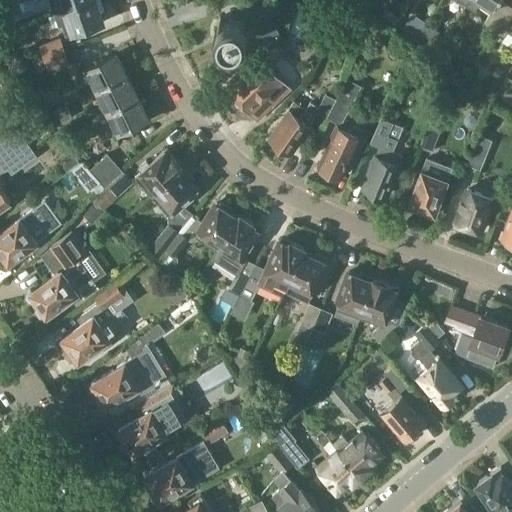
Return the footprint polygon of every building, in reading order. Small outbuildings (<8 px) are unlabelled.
[(49,0),(54,12),(62,9),(88,0),(49,0)] [(95,0),(88,0),(62,9),(54,12),(59,26),(63,25),(67,35),(71,34),(103,23),(95,0)] [(469,0),(466,5),(476,11),(482,1),(492,9),(485,21),(495,27),(509,5),(501,0),(469,0)] [(511,7),(509,5),(495,27),(504,34),(507,30),(511,33),(511,7)] [(235,11),(232,11),(230,11),(227,11),(226,12),(223,14),(222,14),(220,17),(218,19),(216,22),(216,24),(216,25),(215,27),(215,28),(216,31),(216,33),(216,34),(218,37),(219,40),(221,41),(223,43),(224,44),(226,45),(229,46),(230,46),(233,46),(236,46),(238,45),(241,44),(243,43),(245,42),(246,41),(248,38),(248,37),(250,34),(250,32),(250,31),(250,29),(250,28),(250,26),(250,25),(250,23),(248,20),(247,18),(246,16),(245,15),(242,13),(240,12),(238,11),(235,11)] [(396,16),(388,11),(381,22),(389,26),(391,28),(398,17),(396,16)] [(416,40),(421,33),(407,23),(402,31),(416,40)] [(276,26),(261,33),(268,46),(282,38),(276,26)] [(434,42),(421,33),(416,40),(429,49),(434,42)] [(22,69),(33,64),(64,52),(59,40),(40,48),(18,58),(22,69)] [(278,44),(263,51),(268,62),(283,56),(278,44)] [(69,64),(64,52),(33,64),(36,73),(48,68),(49,71),(69,64)] [(125,75),(115,55),(86,70),(86,71),(76,76),(82,86),(91,81),(96,89),(125,75)] [(266,65),(254,76),(247,68),(228,86),(236,94),(232,97),(242,107),(245,104),(257,117),(288,88),(266,65)] [(136,97),(125,75),(96,89),(107,112),(136,97)] [(491,75),(484,85),(494,91),(501,81),(491,75)] [(347,78),(336,98),(326,116),(338,122),(342,121),(361,85),(347,78)] [(511,104),(511,93),(505,88),(500,96),(511,104)] [(326,116),(336,98),(327,92),(319,105),(310,101),(305,108),(294,101),(287,110),(289,112),(271,138),(275,141),(275,145),(282,149),(285,148),(289,151),(314,116),(313,114),(316,110),(326,116)] [(136,97),(107,112),(108,112),(92,120),(102,140),(118,132),(118,133),(123,131),(126,138),(137,132),(138,128),(136,124),(147,118),(136,97)] [(48,114),(54,126),(72,117),(66,105),(48,114)] [(419,146),(433,151),(448,112),(434,107),(419,146)] [(381,117),(380,119),(372,138),(383,141),(372,164),(374,165),(364,188),(386,196),(402,156),(392,151),(396,141),(386,137),(392,123),(381,117)] [(356,158),(365,139),(338,126),(333,127),(330,135),(333,137),(319,166),(330,171),(329,173),(338,177),(339,175),(340,176),(350,155),(356,158)] [(0,159),(25,142),(15,128),(0,138),(0,159)] [(481,169),(492,139),(479,135),(468,164),(481,169)] [(0,208),(10,201),(1,188),(6,185),(0,176),(0,173),(8,168),(11,173),(35,156),(25,142),(0,159),(0,208)] [(132,163),(123,170),(124,172),(109,185),(118,195),(133,181),(138,187),(142,183),(151,195),(156,191),(183,167),(173,155),(171,157),(165,150),(158,156),(155,152),(147,160),(150,163),(140,172),(132,163)] [(108,153),(90,169),(106,188),(109,185),(124,172),(123,170),(108,153)] [(422,168),(421,168),(408,204),(420,208),(419,210),(431,214),(431,212),(434,213),(441,193),(444,194),(450,179),(449,178),(453,167),(427,156),(422,168)] [(183,167),(156,191),(173,211),(199,189),(191,180),(193,179),(183,167)] [(496,197),(481,192),(480,194),(468,189),(455,221),(465,225),(468,230),(474,233),(479,230),(480,231),(481,230),(484,227),(487,219),(485,218),(488,211),(490,212),(496,197)] [(8,262),(61,223),(45,200),(0,232),(0,258),(2,261),(7,261),(8,262)] [(177,230),(165,247),(174,254),(186,239),(189,241),(195,240),(196,238),(216,250),(239,215),(239,214),(237,217),(229,211),(230,209),(220,203),(218,205),(216,203),(204,223),(193,215),(183,225),(182,224),(178,228),(177,229),(177,230)] [(93,223),(103,212),(95,204),(85,216),(93,223)] [(511,211),(504,232),(503,232),(500,238),(511,242),(511,211)] [(248,276),(254,265),(242,258),(259,231),(252,226),(253,224),(239,215),(216,250),(211,259),(235,274),(228,289),(239,294),(249,277),(248,276)] [(177,230),(177,229),(168,223),(152,243),(148,240),(142,247),(155,258),(165,247),(177,230)] [(49,247),(64,267),(33,290),(30,290),(28,291),(27,295),(29,298),(33,298),(37,304),(35,306),(42,315),(44,314),(46,316),(64,303),(69,305),(74,301),(75,295),(78,293),(94,281),(77,258),(86,252),(70,231),(49,247)] [(249,277),(239,294),(233,306),(243,311),(257,286),(282,297),(284,293),(286,289),(305,249),(289,242),(288,244),(280,240),(266,270),(263,268),(263,269),(254,265),(248,276),(249,277)] [(47,241),(37,248),(41,253),(47,248),(50,245),(47,241)] [(306,303),(311,292),(314,294),(328,263),(325,261),(326,259),(315,253),(313,256),(304,252),(305,249),(286,289),(284,293),(306,303)] [(362,312),(374,278),(361,273),(360,276),(350,272),(337,307),(338,308),(335,316),(357,324),(362,312)] [(186,290),(193,284),(185,275),(179,281),(186,290)] [(374,278),(362,312),(376,317),(374,323),(380,325),(371,333),(379,342),(401,324),(387,319),(398,290),(389,287),(390,284),(374,278)] [(120,331),(110,317),(114,314),(113,313),(118,309),(113,302),(123,294),(116,284),(96,298),(104,309),(62,339),(78,361),(120,331)] [(309,302),(301,322),(314,328),(322,308),(309,302)] [(466,358),(493,368),(499,351),(503,352),(507,341),(503,340),(508,328),(450,306),(444,324),(454,328),(453,331),(460,333),(454,348),(466,358)] [(322,308),(314,328),(307,345),(319,350),(326,333),(328,333),(336,313),(322,308)] [(433,319),(426,324),(434,334),(441,328),(433,319)] [(160,322),(126,348),(132,357),(91,381),(105,406),(124,395),(128,401),(153,387),(136,356),(148,349),(147,347),(166,332),(160,322)] [(460,386),(438,359),(431,351),(441,342),(434,334),(426,324),(425,323),(414,333),(420,339),(410,347),(412,349),(411,352),(416,358),(420,358),(428,368),(415,379),(423,389),(426,387),(440,403),(460,386)] [(241,377),(249,360),(237,354),(230,358),(241,377)] [(395,386),(400,392),(409,385),(393,366),(384,374),(386,376),(379,382),(388,392),(395,386)] [(354,422),(365,413),(337,381),(326,390),(354,422)] [(172,384),(142,402),(147,410),(118,428),(125,439),(122,441),(128,451),(131,449),(133,452),(152,441),(156,443),(160,442),(162,439),(162,435),(181,424),(171,406),(181,400),(180,398),(182,394),(182,389),(178,386),(173,387),(172,384)] [(251,400),(245,391),(245,390),(234,396),(240,407),(251,401),(251,400)] [(402,396),(395,401),(382,413),(395,429),(393,430),(402,440),(426,421),(421,415),(419,416),(402,396)] [(229,431),(221,418),(202,430),(210,443),(229,431)] [(284,449),(299,468),(310,459),(296,440),(297,440),(284,423),(272,432),(285,448),(284,449)] [(322,429),(315,435),(324,446),(325,445),(330,441),(331,440),(322,429)] [(338,450),(361,476),(373,466),(371,464),(382,454),(364,433),(352,443),(344,434),(333,444),(337,448),(338,450)] [(146,474),(161,500),(198,479),(190,465),(212,453),(204,441),(146,474)] [(299,489),(291,480),(284,471),(294,463),(278,445),(266,455),(280,472),(273,478),(281,488),(280,489),(288,498),(279,506),(284,511),(318,511),(320,511),(300,488),(299,489)] [(361,476),(338,450),(337,448),(331,453),(333,454),(318,467),(320,470),(318,472),(325,480),(327,478),(339,492),(350,482),(352,484),(361,476)] [(511,511),(511,486),(500,469),(478,485),(496,511),(511,511)] [(191,506),(180,511),(211,511),(201,493),(188,500),(191,506)]
